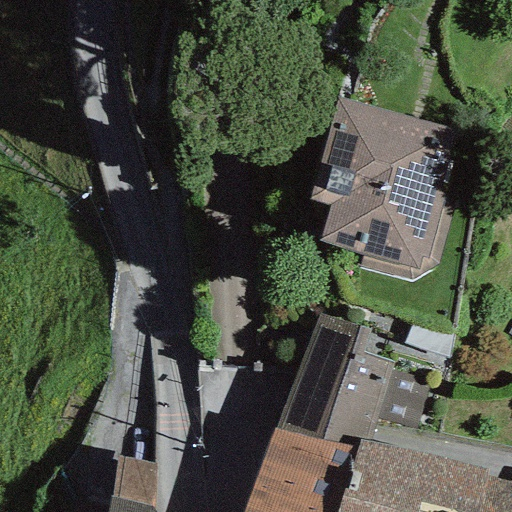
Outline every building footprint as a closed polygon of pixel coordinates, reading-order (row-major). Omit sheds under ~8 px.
[(467,131),(338,96),(309,202),(329,207),(319,243),(362,256),(359,268),(411,279),(439,262),(467,131)] [(511,109),(498,126),(511,137),(511,109)] [(278,417),(274,429),(356,448),(359,440),(369,442),(371,438),(376,419),(414,429),(429,381),(389,371),(391,360),(362,353),(369,330),(320,316),(278,417)] [(335,511),(356,448),(274,429),(243,511),(335,511)] [(335,511),(511,511),(511,484),(483,475),(484,468),(369,442),(359,440),(356,448),(335,511)] [(153,511),(152,511),(154,466),(119,461),(110,511),(153,511)]
